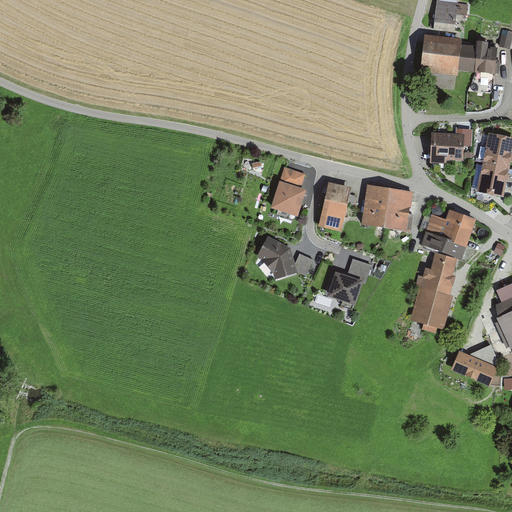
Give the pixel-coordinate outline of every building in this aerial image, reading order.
[(457,0),(438,0),(435,32),(454,34),(457,0)] [(511,39),(511,32),(503,31),(501,47),(510,48),(511,39)] [(476,72),(479,46),(428,41),(425,67),(476,72)] [(479,46),(476,72),(499,74),(501,48),(479,46)] [(466,137),(435,135),(434,158),(465,160),(466,137)] [(511,140),(490,136),(478,195),(500,199),(511,144),(511,140)] [(286,171),(275,207),(300,215),(307,191),(302,189),(306,177),(286,171)] [(415,192),(369,186),(363,224),(410,232),(415,192)] [(352,193),(330,187),(321,225),(343,231),(352,193)] [(451,221),(433,216),(428,234),(468,246),(478,220),(453,212),(451,221)] [(468,246),(428,234),(425,245),(465,258),(468,246)] [(292,250),(269,240),(259,258),(268,262),(277,271),(279,279),(297,274),(292,250)] [(456,260),(436,255),(432,269),(427,268),(413,319),(437,326),(456,260)] [(350,277),(338,273),(331,294),(359,303),(371,267),(356,261),(350,277)] [(501,318),(511,342),(511,299),(500,305),(501,318)] [(498,369),(462,355),(456,371),(492,385),(498,369)] [(2,363),(0,366),(0,370),(5,373),(8,366),(2,363)]
